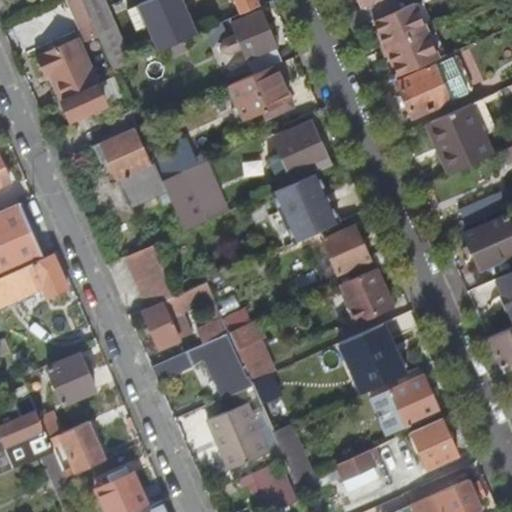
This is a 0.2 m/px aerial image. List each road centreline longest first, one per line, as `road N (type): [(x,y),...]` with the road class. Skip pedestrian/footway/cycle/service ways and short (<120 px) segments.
road 1 (residential): [(511,463),(306,0)]
road 2 (residential): [(0,68),(197,511)]
